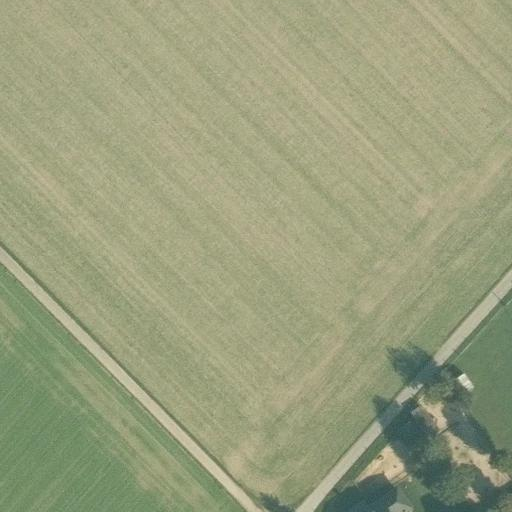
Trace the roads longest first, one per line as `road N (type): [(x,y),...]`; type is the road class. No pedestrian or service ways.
road 1 (track): [(0,255),(253,511)]
road 2 (track): [(511,279),(305,511)]
